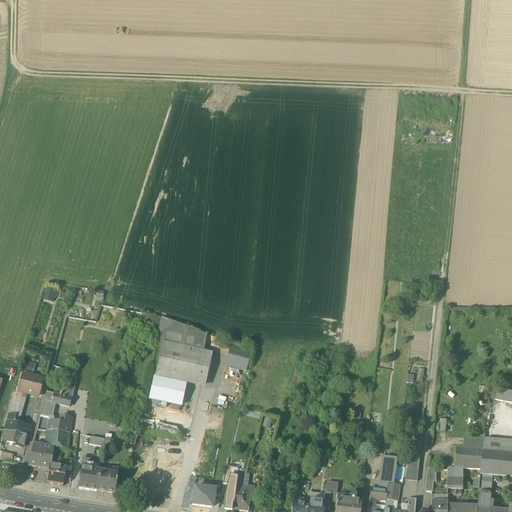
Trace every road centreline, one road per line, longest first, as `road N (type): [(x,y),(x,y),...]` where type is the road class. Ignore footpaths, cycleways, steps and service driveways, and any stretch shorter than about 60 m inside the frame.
road 1 (track): [(15,0),(14,53),(20,69),(36,74),(511,92)]
road 2 (track): [(468,0),(426,449)]
